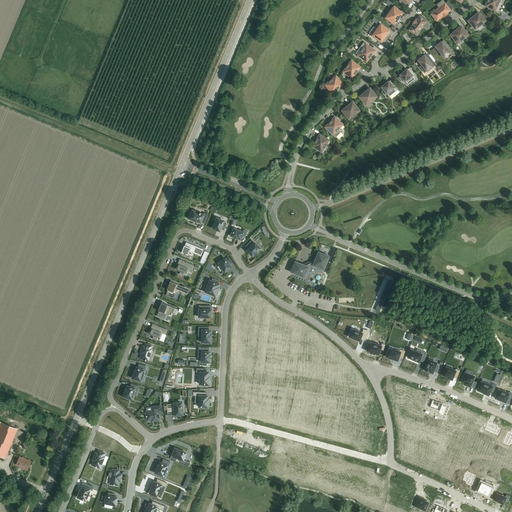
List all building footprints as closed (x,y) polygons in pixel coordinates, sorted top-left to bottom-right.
[(452,10),(451,9),(453,7),(448,1),(446,2),(445,1),(444,1),(442,0),(440,0),(436,4),(437,7),(429,13),(436,22),(442,18),(443,18),(448,14),(447,13),(452,10)] [(504,0),(503,0),(486,0),(484,6),(495,12),(499,3),(502,5),(504,0)] [(394,26),(403,13),(393,6),(384,18),(394,26)] [(485,16),(484,17),(479,11),(467,21),(475,31),(487,21),(486,20),(488,19),(485,16)] [(416,36),(423,27),(426,29),(430,24),(427,22),(427,21),(419,15),(416,20),(415,19),(413,22),(412,23),(413,23),(408,30),(416,36)] [(379,23),(370,35),(381,43),(390,31),(379,23)] [(457,45),(469,35),(461,25),(449,35),(457,45)] [(444,41),(443,43),(441,41),(434,47),(444,59),(448,55),(449,57),(454,53),(444,41)] [(366,43),(365,44),(363,43),(358,50),(360,51),(356,56),(367,63),(376,50),(366,43)] [(427,73),(434,67),(433,66),(435,65),(427,55),(425,56),(424,55),(417,60),(421,66),(419,67),(423,71),(424,70),(427,73)] [(347,64),(347,65),(342,72),(352,80),(361,67),(351,60),(350,61),(347,64)] [(399,75),(400,77),(399,78),(402,82),(403,81),(404,82),(405,82),(408,85),(417,77),(409,68),(407,69),(399,75)] [(344,85),(336,75),(324,85),(332,95),(344,85)] [(388,96),(389,97),(398,89),(393,83),(392,85),(388,81),(380,87),(383,90),(381,92),(384,96),(386,94),(387,96),(388,96)] [(370,87),(358,97),(366,107),(378,97),(370,87)] [(360,112),(361,111),(353,101),(340,111),(348,121),(349,120),(350,121),(360,112)] [(341,132),(338,130),(344,125),(335,116),(324,127),(333,136),(334,135),(336,137),(341,132)] [(319,134),(311,147),(322,154),(330,140),(319,134)] [(192,211),(189,219),(193,221),(193,220),(194,221),(196,222),(196,221),(197,221),(200,223),(201,222),(204,224),(208,215),(204,213),(203,215),(200,214),(200,213),(199,213),(192,211)] [(217,218),(212,228),(220,231),(221,229),(224,230),(226,224),(223,223),(224,221),(217,218)] [(234,229),(231,236),(237,239),(237,238),(240,239),(242,236),(245,237),(247,231),(244,230),(243,233),(234,229)] [(251,241),(246,246),(248,249),(247,251),(252,256),(260,248),(254,243),(253,244),(251,241)] [(185,245),(182,253),(188,256),(189,252),(193,253),(194,252),(202,255),(204,250),(187,243),(186,245),(185,245)] [(203,264),(209,253),(204,251),(200,262),(203,264)] [(304,279),(306,273),(315,276),(318,268),(324,271),(330,256),(318,251),(315,259),(315,258),(313,262),(306,265),(301,263),(302,264),(295,261),(290,273),(304,279)] [(225,259),(218,263),(224,272),(229,269),(231,268),(231,267),(230,266),(229,265),(232,264),(228,258),(226,260),(225,259)] [(178,266),(176,270),(180,271),(179,274),(183,276),(185,273),(187,274),(189,269),(191,270),(194,265),(179,259),(178,263),(179,263),(178,266)] [(207,279),(202,291),(215,296),(215,295),(215,296),(215,295),(216,295),(218,292),(217,291),(218,288),(218,287),(219,284),(218,284),(219,281),(212,278),(211,281),(207,279)] [(171,280),(170,282),(166,290),(168,290),(165,295),(173,298),(175,294),(177,295),(179,291),(187,295),(189,291),(190,292),(191,289),(184,286),(183,287),(171,282),(171,281),(171,280)] [(159,311),(157,316),(165,319),(167,315),(169,315),(170,312),(175,314),(177,309),(162,303),(162,302),(162,301),(162,303),(161,303),(158,311),(159,311)] [(199,306),(199,310),(199,317),(211,318),(211,313),(211,310),(208,310),(208,306),(199,306)] [(151,330),(150,334),(153,336),(152,339),(156,340),(158,337),(160,338),(162,334),(165,335),(167,330),(152,324),(151,327),(152,327),(151,330)] [(198,327),(198,330),(202,331),(202,343),(210,343),(211,335),(210,335),(210,331),(208,331),(209,327),(198,327)] [(355,340),(356,339),(359,341),(360,339),(365,341),(369,331),(363,329),(362,333),(352,329),(349,337),(353,338),(352,338),(353,339),(353,338),(355,339),(355,340)] [(383,350),(385,345),(382,343),(381,346),(370,343),(367,351),(371,352),(371,353),(374,354),(374,353),(378,355),(380,350),(383,350)] [(142,354),(140,358),(145,360),(145,361),(146,361),(146,360),(148,361),(152,349),(151,349),(152,346),(145,344),(144,347),(143,346),(140,353),(142,354)] [(198,347),(198,352),(202,352),(201,358),(201,362),(209,363),(210,358),(210,355),(209,355),(209,352),(208,352),(209,348),(198,347)] [(389,348),(386,357),(390,358),(390,359),(390,358),(393,359),(393,360),(393,359),(397,361),(398,358),(402,359),(405,351),(400,350),(400,352),(389,348)] [(415,361),(419,362),(420,358),(424,360),(427,353),(423,351),(422,354),(411,350),(408,358),(412,359),(411,360),(412,360),(414,361),(415,361)] [(429,360),(425,370),(425,371),(426,371),(428,372),(429,372),(431,373),(432,373),(433,371),(437,372),(439,367),(436,365),(436,363),(429,360)] [(134,374),(132,378),(141,381),(144,371),(146,366),(139,364),(138,368),(136,368),(135,371),(134,371),(134,374)] [(443,375),(443,376),(444,376),(448,377),(447,378),(448,378),(448,379),(449,379),(450,379),(450,380),(451,380),(451,379),(452,380),(453,377),(456,378),(459,371),(456,369),(455,371),(446,367),(443,375)] [(196,368),(196,372),(200,373),(200,384),(208,385),(209,377),(208,377),(208,373),(204,372),(204,369),(196,368)] [(465,373),(461,382),(465,383),(464,385),(465,385),(464,385),(465,385),(467,386),(469,387),(470,387),(474,377),(465,373)] [(481,382),(477,390),(478,390),(478,391),(478,390),(483,392),(483,393),(484,393),(484,394),(486,394),(486,395),(487,395),(488,395),(488,394),(489,395),(490,391),(493,393),(496,385),(493,384),(492,386),(481,382)] [(125,389),(123,397),(124,397),(124,398),(129,399),(132,399),(135,389),(138,390),(139,386),(131,384),(130,387),(127,386),(126,389),(125,389)] [(405,400),(407,394),(404,393),(405,390),(394,387),(392,394),(402,397),(401,398),(405,400)] [(498,390),(495,398),(498,399),(498,400),(499,400),(501,401),(505,402),(507,398),(510,399),(511,395),(511,393),(509,392),(508,394),(498,390)] [(193,392),(193,396),(199,396),(199,407),(202,407),(202,408),(206,408),(206,407),(207,407),(208,407),(208,406),(207,406),(208,404),(208,403),(208,400),(207,400),(207,396),(206,396),(206,393),(193,392)] [(424,396),(420,395),(420,394),(417,393),(414,392),(411,399),(421,403),(420,404),(424,405),(427,398),(423,397),(424,396)] [(436,401),(432,400),(429,407),(439,411),(438,414),(442,416),(446,407),(442,405),(442,404),(439,403),(439,402),(438,402),(436,402),(436,401)] [(174,404),(167,405),(168,414),(175,413),(175,416),(178,415),(183,415),(182,411),(183,411),(183,407),(182,407),(181,403),(174,404)] [(147,416),(146,416),(146,417),(147,417),(147,421),(151,420),(151,422),(159,421),(158,414),(161,413),(161,406),(152,407),(152,411),(146,412),(147,416)] [(449,420),(449,418),(459,422),(463,413),(459,411),(459,410),(453,407),(451,412),(448,411),(445,418),(449,420)] [(478,434),(482,426),(478,424),(480,420),(474,417),(474,418),(469,416),(465,423),(476,428),(474,433),(478,434)] [(0,455),(5,458),(17,429),(0,422),(0,455)] [(488,422),(485,429),(495,434),(498,435),(500,429),(497,428),(498,427),(488,422)] [(408,439),(413,430),(414,430),(416,426),(410,423),(408,427),(406,426),(401,436),(408,439)] [(508,432),(503,443),(509,445),(510,443),(511,444),(511,434),(511,433),(508,432)] [(173,456),(171,460),(184,465),(188,467),(190,463),(186,461),(183,460),(186,453),(183,452),(184,451),(180,450),(180,451),(175,449),(173,453),(172,456),(173,456)] [(421,455),(410,449),(406,456),(414,460),(413,460),(418,462),(419,461),(421,462),(424,456),(421,455)] [(92,465),(96,466),(95,467),(96,468),(97,467),(100,468),(104,457),(103,457),(104,454),(99,451),(97,454),(96,453),(93,460),(94,461),(92,465)] [(27,470),(31,461),(22,458),(23,456),(22,456),(22,457),(19,456),(16,465),(21,467),(21,468),(27,470)] [(158,466),(157,468),(155,473),(163,476),(167,466),(168,467),(170,462),(163,459),(161,464),(160,463),(159,466),(158,466)] [(428,459),(425,465),(434,469),(437,463),(428,459)] [(458,471),(459,469),(452,466),(447,476),(452,478),(452,477),(455,478),(456,476),(459,478),(461,472),(458,471)] [(109,472),(108,477),(111,477),(110,484),(113,485),(113,486),(114,486),(114,485),(118,485),(119,481),(120,482),(121,474),(118,474),(119,471),(112,470),(112,473),(109,472)] [(464,477),(463,480),(466,482),(465,483),(471,486),(472,484),(475,486),(477,480),(474,479),(476,476),(467,471),(466,473),(465,473),(464,476),(464,477)] [(151,490),(149,493),(157,497),(161,486),(165,487),(167,483),(157,479),(156,483),(154,482),(152,487),(151,486),(151,487),(151,489),(150,489),(150,490),(151,490)] [(481,482),(477,491),(488,496),(489,493),(492,494),(496,486),(493,484),(492,487),(481,482)] [(90,490),(92,491),(93,487),(86,484),(84,487),(83,486),(81,490),(80,490),(77,497),(81,499),(80,500),(84,501),(84,500),(85,501),(90,490)] [(392,498),(393,498),(393,499),(404,504),(403,507),(406,509),(409,503),(406,502),(410,493),(403,490),(402,491),(397,489),(395,495),(394,494),(392,498)] [(106,496),(104,507),(112,509),(113,505),(116,505),(116,501),(117,498),(115,497),(114,497),(115,494),(108,493),(108,496),(106,496)] [(505,498),(496,494),(494,500),(503,504),(504,501),(507,502),(510,496),(506,495),(505,498)] [(426,500),(425,500),(425,499),(425,500),(423,499),(423,498),(423,499),(419,497),(415,506),(425,511),(428,503),(425,501),(426,500)] [(149,504),(148,507),(148,508),(147,507),(146,510),(145,511),(154,511),(156,508),(165,511),(167,507),(152,501),(151,505),(149,504)]
